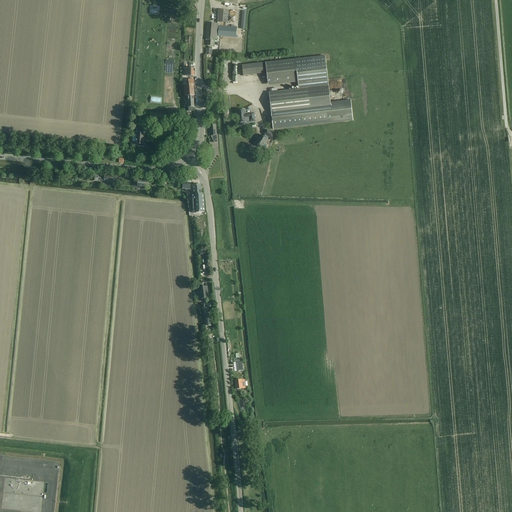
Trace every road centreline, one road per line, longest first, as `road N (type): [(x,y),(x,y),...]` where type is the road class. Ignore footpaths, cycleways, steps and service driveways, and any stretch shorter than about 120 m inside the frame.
road 1 (tertiary): [(189,159),(208,197),(240,511)]
road 2 (tertiary): [(189,159),(147,170),(0,157)]
road 3 (tertiary): [(189,159),(201,129),(201,0)]
